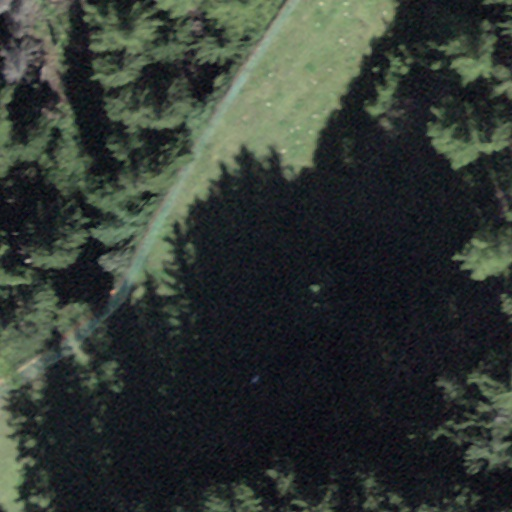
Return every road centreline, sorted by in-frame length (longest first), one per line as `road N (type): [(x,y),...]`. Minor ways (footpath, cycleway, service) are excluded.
road 1 (track): [(274,0),(61,372),(0,440)]
road 2 (track): [(75,511),(61,372)]
